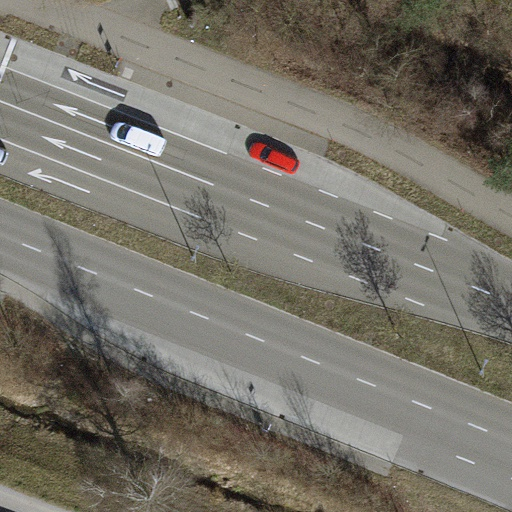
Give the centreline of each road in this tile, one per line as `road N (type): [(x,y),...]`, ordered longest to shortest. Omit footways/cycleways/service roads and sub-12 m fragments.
road 1 (secondary): [(0,239),(511,454)]
road 2 (secondary): [(511,307),(0,103)]
